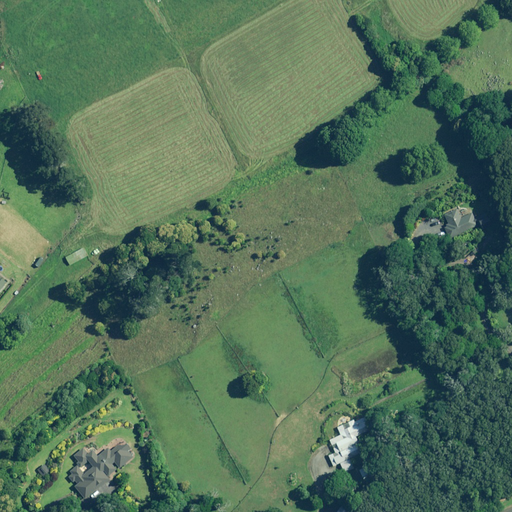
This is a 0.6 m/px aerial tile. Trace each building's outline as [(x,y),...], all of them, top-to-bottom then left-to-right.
[(461,217),(457,208),(444,214),(448,224),(444,226),(449,238),(477,226),(471,213),(461,217)] [(87,255),(83,247),(64,257),(69,265),(87,255)] [(339,464),(343,472),(354,468),(350,459),(363,454),(356,435),(369,430),(364,417),(337,428),(339,435),(328,440),(334,453),(330,455),(327,456),(331,467),(334,465),(339,464)] [(131,455),(135,452),(125,440),(110,452),(107,448),(97,456),(91,450),(87,454),(83,449),(73,456),(79,463),(70,471),(72,474),(67,478),(84,499),(109,479),(107,477),(132,457),(131,455)] [(50,470),(45,464),(37,471),(43,477),(50,470)]
